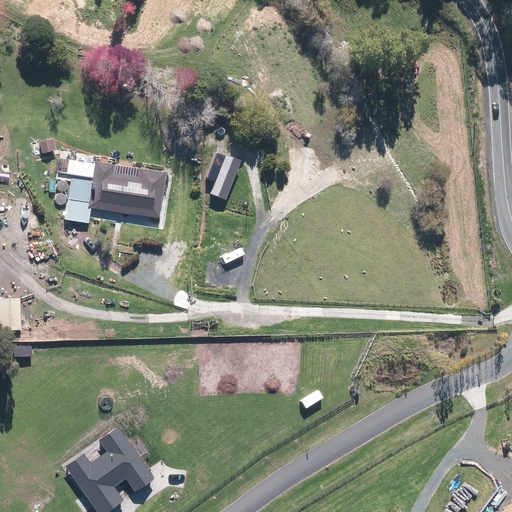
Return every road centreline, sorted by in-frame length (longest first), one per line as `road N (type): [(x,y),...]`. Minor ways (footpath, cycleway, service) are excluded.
road 1 (residential): [(511,350),(304,466),(243,511)]
road 2 (unclassified): [(511,224),(492,49),(467,0)]
